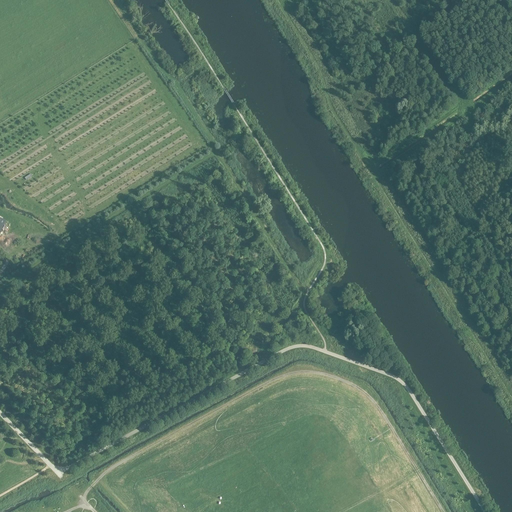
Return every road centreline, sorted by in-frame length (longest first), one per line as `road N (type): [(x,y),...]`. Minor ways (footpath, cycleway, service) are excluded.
road 1 (unclassified): [(485,511),(404,384),(308,346),(66,468),(49,464),(0,411)]
road 2 (track): [(443,511),(371,399),(312,371),(276,378),(130,456),(84,500)]
road 3 (unknown): [(0,287),(219,152),(305,296)]
road 4 (unknown): [(397,379),(406,412),(470,511)]
road 5 (track): [(386,0),(454,99)]
